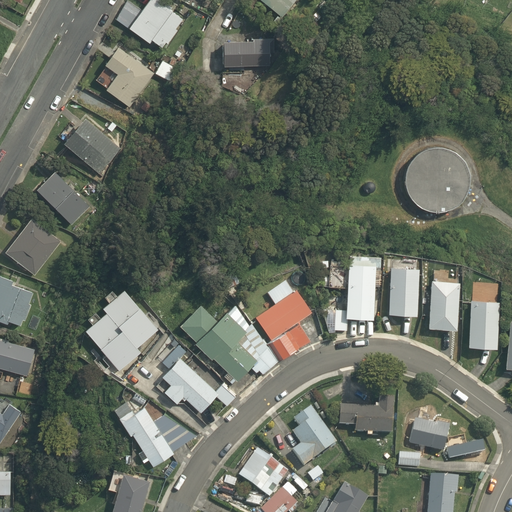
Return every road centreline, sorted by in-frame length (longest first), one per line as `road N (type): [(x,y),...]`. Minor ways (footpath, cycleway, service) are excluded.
road 1 (residential): [(511,430),(430,375),(375,359),(337,361),(284,386),(222,437),(176,511)]
road 2 (unclassified): [(81,27),(0,174)]
